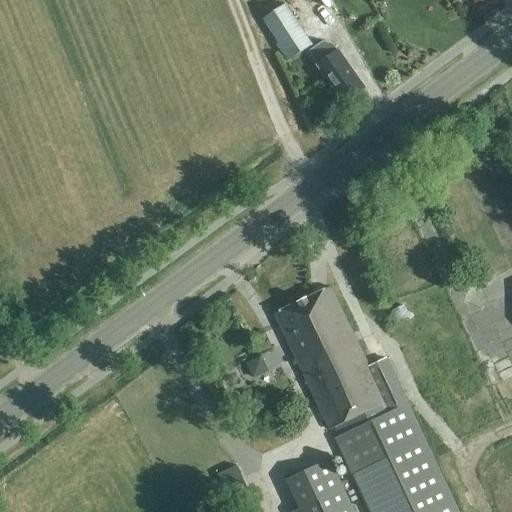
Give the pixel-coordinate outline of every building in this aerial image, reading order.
[(262,22),(278,45),(275,47),(287,64),(313,46),(286,6),(262,22)] [(338,51),(337,52),(331,44),(324,43),(309,54),(344,103),(365,89),(338,51)] [(330,288),(277,314),(335,433),(349,426),(353,434),(339,441),(374,511),(458,511),(385,358),(368,367),(330,288)] [(353,511),(330,461),(286,482),(300,511),(298,511),(353,511)] [(256,511),(237,467),(221,474),(217,476),(233,511),(256,511)]
